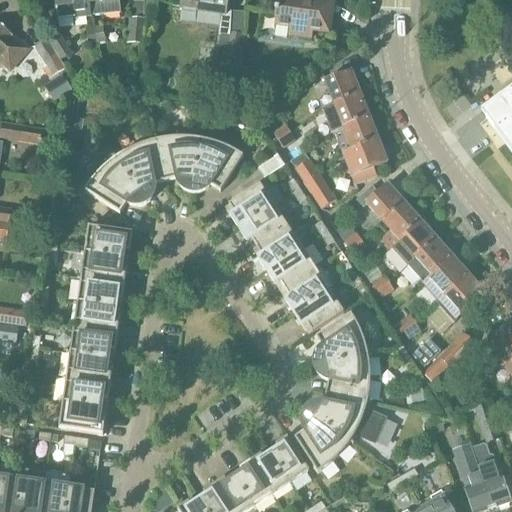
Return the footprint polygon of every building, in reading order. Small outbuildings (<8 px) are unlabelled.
[(55,0),(58,21),(93,18),(90,0),(41,0),(41,1),(50,0),(55,0)] [(90,0),(93,18),(121,15),(119,0),(90,0)] [(237,88),(245,35),(232,33),(232,10),(228,10),(229,0),(182,0),(181,9),(223,15),(221,34),(222,34),(221,44),(229,45),(223,86),(237,88)] [(329,33),(334,5),(304,0),(280,0),(280,4),(277,4),(275,17),(278,18),(277,25),(290,28),(289,36),(313,40),(314,31),(329,33)] [(143,20),(128,20),(127,45),(142,45),(143,20)] [(29,51),(0,25),(0,63),(11,72),(29,51)] [(95,29),(97,45),(104,43),(102,28),(95,29)] [(87,46),(97,45),(95,29),(85,31),(87,46)] [(58,33),(48,39),(61,61),(71,55),(58,33)] [(61,61),(48,39),(34,48),(46,68),(43,70),(49,80),(65,70),(59,62),(61,61)] [(333,106),(360,95),(351,72),(324,83),(333,106)] [(71,91),(62,77),(48,86),(57,99),(71,91)] [(511,89),(482,112),(511,152),(511,89)] [(342,128),(369,118),(360,95),(333,106),(342,128)] [(79,98),(77,114),(85,115),(87,100),(79,98)] [(205,118),(206,110),(191,108),(189,116),(205,118)] [(206,110),(205,118),(221,121),(222,113),(206,110)] [(85,115),(77,114),(75,130),(82,131),(85,115)] [(342,155),(378,141),(369,118),(342,128),(333,132),(342,155)] [(2,125),(0,135),(0,140),(40,147),(43,132),(2,125)] [(273,134),(277,142),(289,133),(285,127),(273,134)] [(289,133),(277,142),(283,151),(295,143),(289,133)] [(190,194),(192,195),(202,138),(201,138),(201,142),(198,141),(183,140),(175,140),(160,142),(158,142),(157,139),(156,139),(166,184),(178,181),(182,182),(182,183),(182,184),(183,186),(183,188),(184,190),(186,192),(188,193),(190,194)] [(202,138),(192,195),(194,195),(196,195),(198,194),(201,193),(202,192),(204,189),(205,188),(206,186),(210,186),(221,193),(243,158),(240,156),(227,149),(219,146),(205,142),(202,142),(203,138),(202,138)] [(166,184),(156,139),(155,139),(156,143),(154,143),(139,148),(132,151),(119,158),(117,160),(114,157),(148,204),(150,202),(151,201),(152,199),(152,197),(152,196),(152,194),(152,193),(151,191),(151,189),(150,189),(154,186),(166,184)] [(387,164),(378,141),(342,155),(355,186),(377,178),(373,170),(387,164)] [(304,154),(290,163),(295,171),(309,162),(304,154)] [(147,205),(148,204),(114,157),(113,158),(116,161),(113,162),(102,172),(96,178),(87,190),(85,193),(120,216),(128,204),(131,202),(133,204),(135,205),(137,206),(139,207),(141,207),(144,206),(146,206),(147,205)] [(294,172),(321,212),(335,202),(309,162),(295,171),(294,172)] [(286,185),(293,195),(300,191),(293,181),(286,185)] [(363,210),(367,206),(383,223),(405,204),(388,185),(378,194),(372,188),(356,202),(363,210)] [(232,219),(239,231),(274,208),(260,186),(229,206),(236,216),(232,219)] [(300,205),(306,201),(300,191),(293,195),(300,205)] [(421,223),(405,204),(383,223),(391,233),(379,243),(388,253),(400,242),(421,223)] [(251,240),(257,249),(288,229),(274,208),(239,231),(247,243),(251,240)] [(11,211),(0,209),(0,225),(9,227),(11,211)] [(314,227),(321,237),(328,233),(321,223),(314,227)] [(408,267),(438,241),(421,223),(400,242),(409,253),(401,259),(408,267)] [(86,255),(124,261),(125,252),(130,253),(133,236),(89,229),(86,255)] [(259,261),(267,273),(302,250),(288,229),(257,249),(263,258),(259,261)] [(327,247),(334,243),(328,233),(321,237),(327,247)] [(344,242),(349,251),(361,242),(356,234),(344,242)] [(50,250),(58,251),(60,239),(52,238),(50,250)] [(408,267),(424,285),(454,259),(438,241),(408,267)] [(361,242),(349,251),(354,259),(367,251),(361,242)] [(58,251),(50,250),(48,262),(56,263),(58,251)] [(279,282),(285,291),(316,271),(302,250),(267,273),(275,285),(279,282)] [(334,258),(341,269),(342,269),(349,265),(341,254),(334,258)] [(82,280),(125,286),(128,270),(123,270),(124,261),(86,255),(82,280)] [(454,259),(424,285),(422,287),(438,304),(439,305),(448,296),(470,277),(454,259)] [(341,269),(348,279),(355,275),(349,265),(342,269),(341,269)] [(287,303),(295,315),(330,292),(316,271),(285,291),(291,300),(287,303)] [(355,289),(362,285),(355,275),(348,279),(355,289)] [(371,284),(376,292),(388,284),(383,277),(371,284)] [(487,295),(470,277),(448,296),(439,305),(438,306),(454,324),(487,295)] [(78,305),(117,311),(118,302),(123,303),(125,286),(82,280),(78,305)] [(388,284),(376,292),(382,300),(394,292),(388,284)] [(43,288),(41,300),(49,301),(51,289),(43,288)] [(330,292),(295,315),(302,327),(306,324),(313,334),(344,314),(330,292)] [(49,301),(41,300),(39,312),(47,313),(49,301)] [(75,330),(118,336),(120,320),(116,319),(117,311),(78,305),(75,330)] [(10,312),(0,310),(0,325),(8,326),(10,312)] [(316,369),(372,357),(368,357),(368,355),(364,340),(361,333),(354,320),(351,316),(316,339),(324,350),(324,354),(322,355),(321,356),(319,357),(317,359),(316,361),(316,363),(315,363),(315,365),(315,366),(315,367),(316,369)] [(391,329),(396,337),(415,325),(410,317),(391,329)] [(511,324),(511,323),(494,337),(497,340),(490,347),(493,350),(489,354),(511,379),(511,324)] [(415,325),(396,337),(396,338),(403,333),(408,341),(420,333),(415,325)] [(19,329),(0,326),(0,344),(16,346),(19,329)] [(71,355),(110,360),(111,352),(116,352),(118,336),(75,330),(71,355)] [(439,359),(447,368),(449,370),(474,346),(464,335),(439,359)] [(428,341),(412,357),(423,369),(440,353),(428,341)] [(33,342),(32,349),(40,350),(41,343),(33,342)] [(412,362),(404,348),(397,352),(406,366),(412,362)] [(40,350),(32,349),(30,361),(38,362),(40,350)] [(67,380),(111,386),(113,370),(108,369),(110,360),(71,355),(67,380)] [(372,357),(316,369),(316,371),(318,373),(319,375),(321,376),(323,377),(325,377),(327,378),(329,377),(329,381),(327,394),(372,403),(368,402),(369,399),(370,384),(370,376),(369,361),(369,359),(372,358),(372,357)] [(439,359),(422,375),(431,384),(447,368),(439,359)] [(64,405),(102,410),(104,402),(108,402),(111,386),(67,380),(64,405)] [(23,399),(31,400),(33,388),(25,387),(23,399)] [(372,403),(327,394),(324,406),(322,409),(320,409),(317,408),(315,408),(313,408),(311,409),(309,410),(307,411),(306,413),(354,446),(354,445),(351,443),(353,440),(355,436),(374,444),(385,420),(365,412),(367,406),(368,403),(372,404),(372,403)] [(487,408),(491,420),(511,412),(511,398),(487,407),(487,408)] [(31,400),(23,399),(21,411),(29,412),(31,400)] [(101,419),(102,410),(64,405),(60,430),(103,437),(106,420),(101,419)] [(491,420),(487,408),(475,412),(486,445),(498,441),(491,420)] [(16,422),(17,415),(5,413),(4,420),(16,422)] [(354,446),(306,413),(305,415),(304,417),(304,419),(304,421),(304,422),(305,424),(306,426),(307,428),(309,429),(306,432),(295,440),(318,475),(322,473),(333,463),(339,458),(349,446),(350,444),(354,446)] [(0,436),(12,439),(13,430),(1,428),(0,434),(0,436)] [(51,443),(52,435),(40,434),(39,442),(51,443)] [(76,447),(77,439),(65,437),(64,445),(76,447)] [(77,439),(76,447),(88,449),(89,441),(77,439)] [(272,455),(291,485),(310,473),(288,439),(276,446),(279,450),(272,455)] [(472,511),(488,511),(494,510),(480,470),(477,461),(473,449),(460,454),(468,480),(470,480),(473,489),(466,491),(472,511)] [(251,463),(273,497),(291,485),(272,455),(264,460),(261,456),(251,463)] [(480,470),(494,510),(511,505),(498,464),(495,465),(493,457),(491,456),(477,461),(480,470)] [(235,479),(255,509),(273,497),(251,463),(240,470),(243,474),(235,479)] [(446,473),(447,472),(444,464),(434,469),(442,488),(451,484),(446,473)] [(401,478),(405,485),(419,477),(415,470),(401,478)] [(391,493),(405,485),(401,478),(387,486),(391,493)] [(15,511),(20,482),(0,479),(0,511),(15,511)] [(215,487),(231,511),(249,511),(255,509),(235,479),(228,484),(225,480),(215,487)] [(41,511),(45,486),(20,482),(15,511),(41,511)] [(66,511),(70,489),(45,486),(41,511),(66,511)] [(199,503),(205,511),(231,511),(215,487),(204,494),(207,498),(199,503)] [(70,489),(66,511),(92,511),(95,493),(70,489)] [(423,511),(422,511),(452,511),(441,493),(430,500),(434,506),(423,511)] [(345,497),(332,506),(335,511),(336,511),(349,504),(345,497)] [(205,511),(199,503),(192,508),(189,504),(178,511),(205,511)] [(322,503),(309,511),(308,511),(322,511),(326,509),(322,503)]
